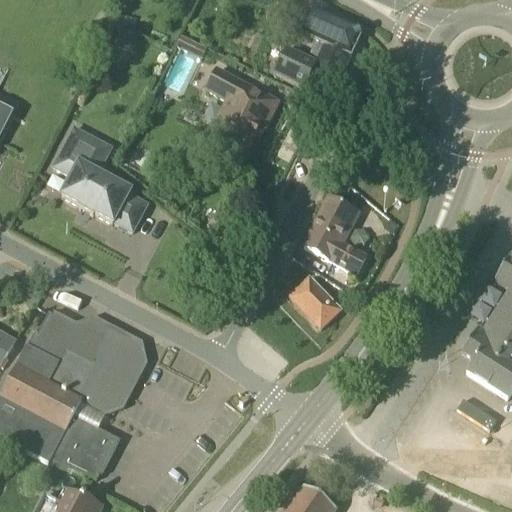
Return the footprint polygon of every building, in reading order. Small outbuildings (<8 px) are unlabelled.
[(357,33),(315,14),(304,39),(315,43),(307,61),(342,77),(359,40),(360,39),(357,33)] [(179,38),(174,49),(201,61),(206,50),(179,38)] [(335,92),(342,77),(307,61),(286,51),(273,77),(305,92),(310,81),(335,92)] [(269,122),(278,105),(216,74),(205,93),(225,103),(198,155),(220,166),(229,148),(245,156),(264,119),(269,122)] [(0,141),(13,116),(0,109),(0,141)] [(79,210),(78,212),(93,220),(94,218),(113,228),(114,227),(132,236),(146,209),(128,199),(130,195),(96,178),(110,151),(73,132),(52,171),(70,181),(60,200),(79,210)] [(356,279),(366,260),(339,245),(355,215),(330,202),(304,251),(356,279)] [(466,377),(508,403),(511,396),(511,258),(495,284),(510,293),(483,334),(477,330),(461,356),(474,364),(466,377)] [(320,334),(339,315),(309,283),(290,302),(320,334)] [(76,331),(52,318),(48,316),(37,338),(34,336),(27,349),(0,399),(0,461),(3,463),(12,447),(49,467),(96,482),(115,445),(72,423),(81,406),(102,417),(120,410),(143,367),(139,348),(93,324),(76,331)] [(0,368),(14,345),(0,337),(0,368)] [(334,511),(303,491),(288,511),(334,511)] [(37,511),(102,511),(103,510),(82,499),(80,502),(64,493),(57,506),(44,499),(37,511)]
